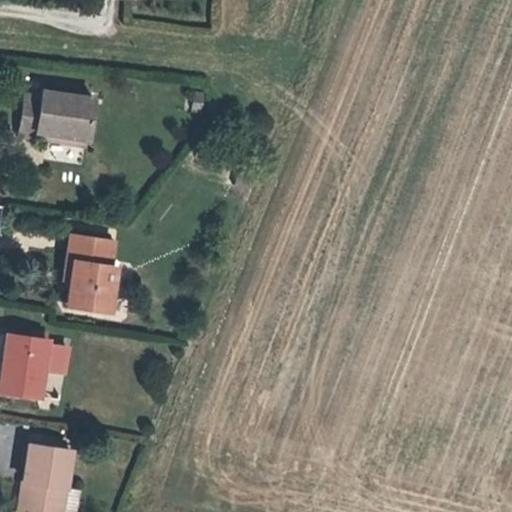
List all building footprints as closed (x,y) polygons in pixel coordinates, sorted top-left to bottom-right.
[(93,98),(40,90),(40,96),(24,94),(18,136),(35,138),(36,132),(87,139),(93,98)] [(201,113),(203,93),(193,92),(191,111),(201,113)] [(86,145),(87,139),(36,132),(35,138),(86,145)] [(105,159),(88,165),(93,182),(110,176),(105,159)] [(111,240),(71,233),(66,262),(74,264),(73,274),(71,273),(66,304),(100,309),(103,292),(108,293),(112,268),(107,267),(111,240)] [(103,292),(100,309),(106,310),(108,293),(103,292)] [(46,340),(47,333),(32,331),(31,338),(46,340)] [(31,338),(7,334),(0,380),(0,391),(38,397),(42,367),(43,360),(63,363),(66,346),(46,343),(46,340),(31,338)] [(62,370),(63,363),(43,360),(42,367),(62,370)] [(69,451),(28,445),(23,482),(29,483),(24,511),(60,511),(60,510),(64,487),(69,451)] [(18,511),(24,511),(29,483),(23,482),(18,511)] [(74,511),(75,511),(79,490),(64,487),(60,510),(74,511)]
